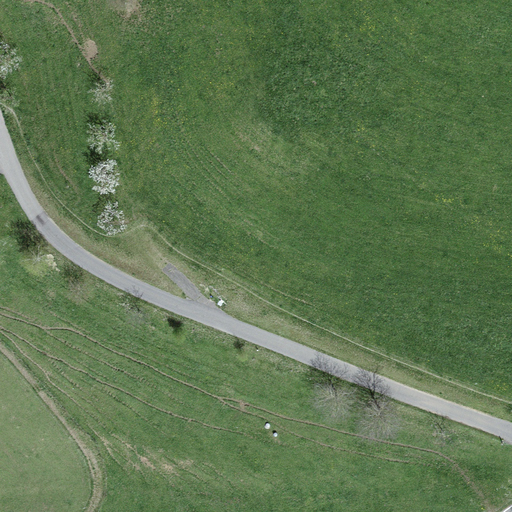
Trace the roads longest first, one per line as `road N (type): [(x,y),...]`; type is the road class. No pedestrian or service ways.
road 1 (unclassified): [(511,433),(139,289),(76,255),(33,210),(0,139)]
road 2 (track): [(0,352),(97,483),(83,511)]
